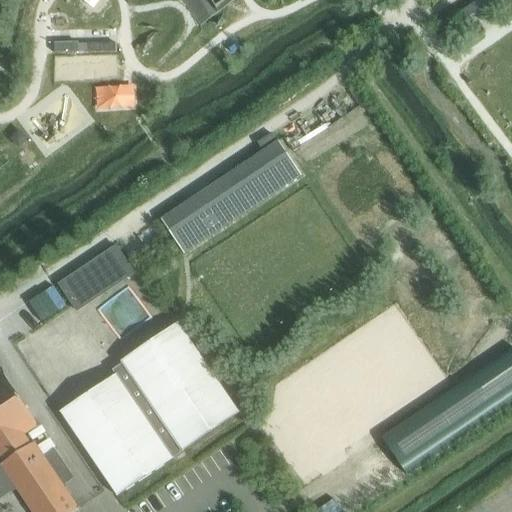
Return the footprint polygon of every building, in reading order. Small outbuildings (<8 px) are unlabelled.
[(185,0),(202,25),(238,0),(185,0)] [(280,142),(161,221),(184,255),(302,177),(280,142)] [(61,281),(80,310),(137,273),(118,244),(61,281)] [(32,298),(39,318),(65,308),(57,289),(32,298)] [(178,325),(122,363),(126,369),(60,414),(117,498),(181,450),(237,412),(178,325)] [(511,351),(382,439),(406,476),(511,404),(511,351)] [(0,500),(16,490),(31,511),(75,511),(78,510),(62,487),(73,480),(54,451),(43,458),(27,434),(37,427),(0,371),(0,500)]
